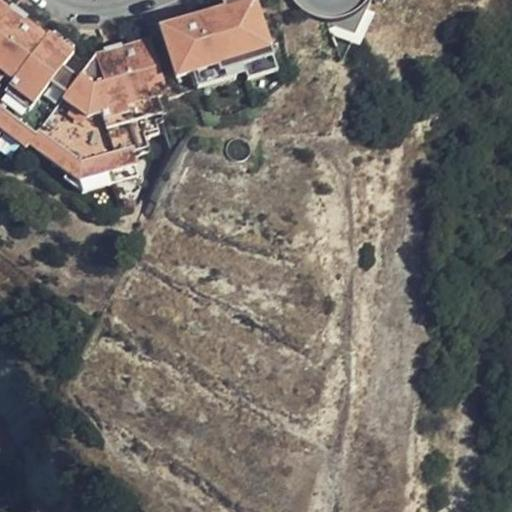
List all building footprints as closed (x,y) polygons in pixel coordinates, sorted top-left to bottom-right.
[(0,0),(0,129),(3,132),(28,152),(34,148),(67,174),(79,182),(135,165),(141,163),(139,154),(152,149),(148,133),(162,129),(152,98),(167,94),(150,38),(94,55),(80,78),(62,64),(75,48),(50,29),(46,33),(0,0)] [(180,88),(194,85),(222,77),(223,82),(234,78),(245,76),(276,66),(257,0),(229,10),(229,21),(166,39),(180,88)] [(278,74),(276,66),(245,76),(247,83),(278,74)] [(222,77),(194,85),(197,94),(235,83),(234,78),(223,82),(222,77)] [(139,177),(135,165),(79,182),(67,174),(64,179),(84,194),(139,177)]
